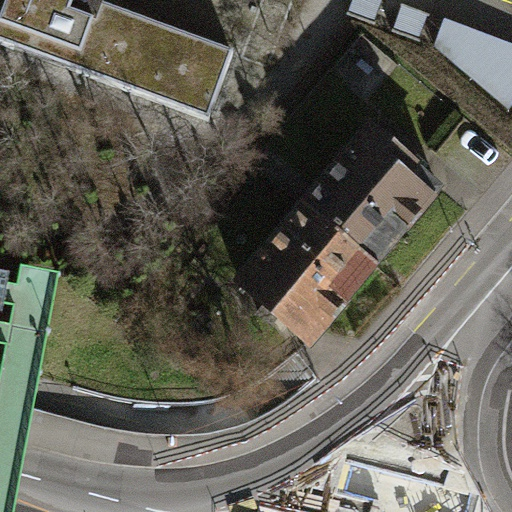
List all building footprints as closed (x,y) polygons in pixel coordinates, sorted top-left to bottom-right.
[(0,0),(0,47),(200,120),(225,54),(95,7),(97,0),(0,0)] [(388,1),(385,0),(355,0),(350,15),(378,26),(388,1)] [(431,17),(403,6),(393,31),(421,42),(431,17)] [(439,51),(511,112),(511,47),(450,24),(439,51)] [(362,129),(297,206),(366,264),(432,187),(362,129)] [(297,206),(232,283),(301,341),(366,264),(297,206)]
